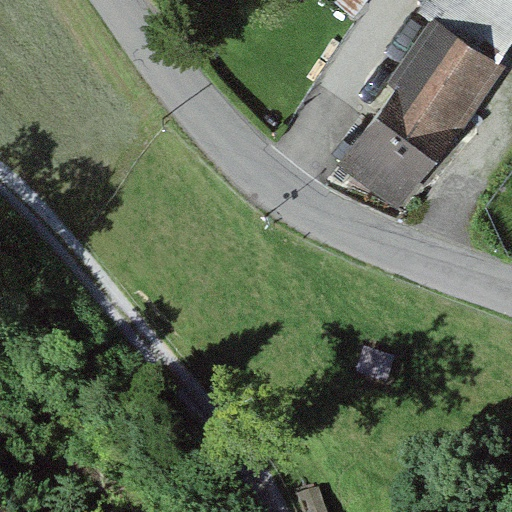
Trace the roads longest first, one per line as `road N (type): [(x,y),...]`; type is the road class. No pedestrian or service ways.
road 1 (tertiary): [(121,0),(168,71),(273,188),(412,258),(511,291)]
road 2 (track): [(271,511),(239,450),(0,186)]
